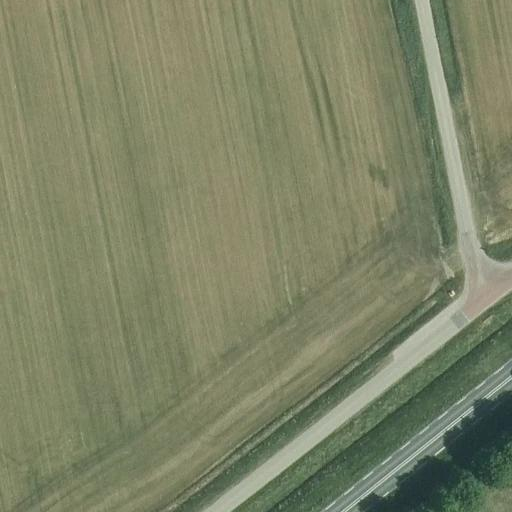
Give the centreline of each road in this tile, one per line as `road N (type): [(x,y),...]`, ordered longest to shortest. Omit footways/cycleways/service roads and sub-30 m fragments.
road 1 (unclassified): [(217,511),(480,303)]
road 2 (residential): [(480,303),(422,0)]
road 3 (primary): [(344,511),(511,377)]
